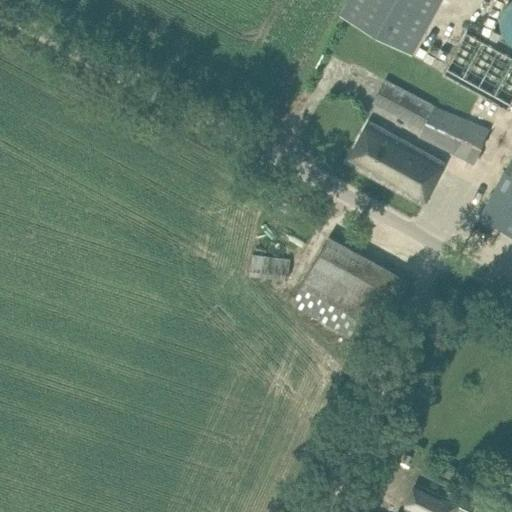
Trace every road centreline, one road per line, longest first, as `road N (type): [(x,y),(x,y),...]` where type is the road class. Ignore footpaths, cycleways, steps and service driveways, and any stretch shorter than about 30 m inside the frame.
road 1 (unclassified): [(511,295),(0,16)]
road 2 (track): [(446,258),(329,511)]
